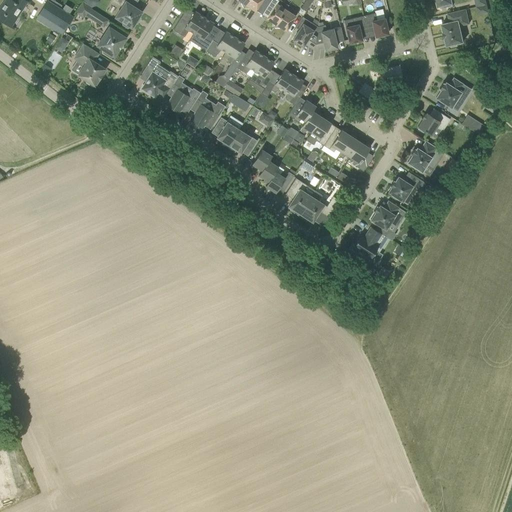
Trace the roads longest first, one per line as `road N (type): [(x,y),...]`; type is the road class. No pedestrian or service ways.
road 1 (residential): [(114,92),(238,170),(262,211),(318,247),(331,242),(394,147)]
road 2 (residential): [(0,54),(72,109),(104,103),(114,92)]
road 3 (residential): [(317,68),(204,0)]
